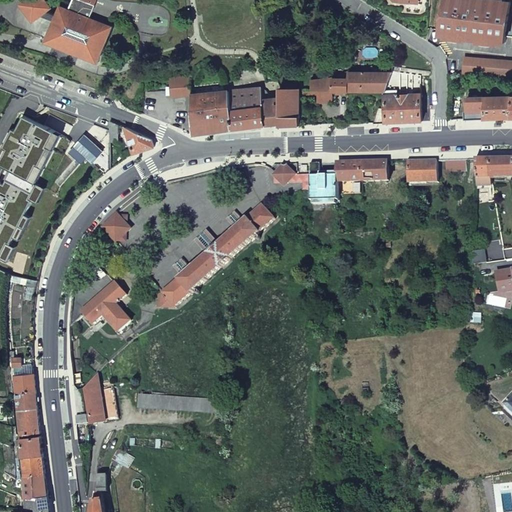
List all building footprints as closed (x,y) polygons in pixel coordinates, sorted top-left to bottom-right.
[(50,8),(43,0),(26,0),(21,5),(34,21),(50,8)] [(47,42),(98,62),(111,27),(89,19),(95,6),(79,0),(72,0),(69,11),(60,7),(47,42)] [(445,0),(441,35),(474,38),(506,42),(511,1),(503,0),(502,0),(445,0)] [(511,61),(466,58),(464,73),(511,76),(511,61)] [(280,66),(266,67),(267,81),(277,80),(280,74),(280,66)] [(386,90),(391,73),(348,72),(347,76),(338,76),(337,79),(331,79),(331,78),(312,81),(312,90),(330,91),(386,91),(386,90)] [(194,133),(233,130),(229,91),(192,95),(191,78),(170,80),(171,88),(172,97),(191,95),(194,133)] [(233,130),(265,127),(263,100),(262,88),(229,91),(233,130)] [(279,127),(300,126),(299,94),(299,90),(299,89),(278,89),(279,98),(279,124),(279,127)] [(299,90),(299,94),(318,95),(318,96),(318,103),(330,103),(330,91),(312,90),(299,90)] [(374,123),(421,122),(420,94),(397,94),(385,95),(385,107),(378,107),(374,123)] [(489,119),(511,119),(511,97),(467,98),(467,112),(470,112),(470,120),(489,119)] [(273,125),(279,124),(279,98),(273,99),(268,99),(263,100),(265,127),(273,125)] [(119,125),(110,122),(110,142),(118,142),(119,125)] [(124,127),(134,154),(154,147),(151,138),(133,131),(124,127)] [(85,135),(75,147),(87,156),(94,162),(103,151),(85,135)] [(48,185),(43,178),(10,147),(0,158),(0,182),(32,211),(54,185),(48,185)] [(75,147),(61,162),(73,172),(87,156),(75,147)] [(491,178),(511,177),(511,158),(491,159),(491,178)] [(476,160),(476,161),(476,178),(491,178),(491,159),(476,160)] [(466,160),(446,161),(446,173),(467,172),(466,160)] [(408,162),(408,184),(438,183),(438,161),(408,162)] [(388,167),(388,162),(338,163),(338,176),(339,183),(395,181),(395,167),(388,167)] [(312,193),(311,175),(298,175),(297,164),(274,165),(271,168),(276,173),(274,175),(282,182),(303,182),(303,193),(312,193)] [(312,193),(312,202),(339,201),(339,183),(338,176),(321,176),(320,164),(311,164),(311,175),(312,193)] [(477,186),(492,186),(491,178),(476,178),(477,186)] [(227,219),(236,229),(218,245),(206,231),(195,241),(207,254),(190,270),(181,261),(174,268),(182,277),(163,294),(162,293),(162,307),(176,308),(276,219),(263,204),(243,222),(234,212),(227,219)] [(120,218),(117,215),(111,220),(108,224),(103,229),(116,243),(117,241),(126,241),(125,234),(130,229),(126,224),(127,218),(120,218)] [(472,266),(487,263),(485,250),(473,252),(472,266)] [(511,271),(497,275),(500,295),(511,292),(511,271)] [(82,312),(72,302),(72,308),(71,314),(70,320),(70,327),(84,315),(94,325),(104,316),(120,333),(132,321),(118,304),(128,295),(116,281),(82,312)] [(21,358),(12,358),(13,371),(17,370),(17,367),(22,367),(21,358)] [(36,391),(33,369),(22,369),(22,376),(14,377),(15,393),(36,391)] [(119,419),(113,388),(101,390),(98,373),(84,389),(90,424),(119,419)] [(36,391),(15,393),(17,411),(38,408),(36,391)] [(225,400),(219,400),(139,394),(138,408),(218,413),(224,414),(225,400)] [(41,434),(38,408),(17,411),(19,436),(41,434)] [(77,416),(77,425),(89,424),(87,415),(85,415),(77,416)] [(43,456),(41,436),(20,439),(22,459),(43,456)] [(118,448),(112,459),(123,465),(129,468),(134,458),(128,454),(118,448)] [(45,474),(43,456),(22,459),(23,476),(45,474)] [(45,474),(23,476),(24,480),(25,498),(27,498),(48,495),(45,474)] [(93,500),(90,511),(104,511),(101,493),(108,492),(107,474),(97,475),(98,488),(97,488),(97,493),(96,493),(97,499),(93,500)] [(34,511),(41,511),(50,511),(48,495),(27,498),(27,511),(31,511),(35,511),(34,511)]
